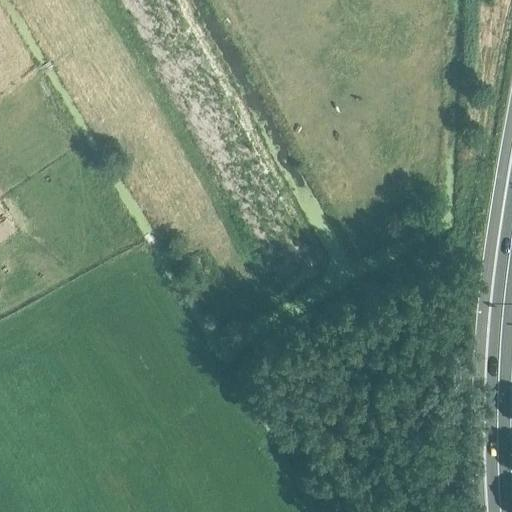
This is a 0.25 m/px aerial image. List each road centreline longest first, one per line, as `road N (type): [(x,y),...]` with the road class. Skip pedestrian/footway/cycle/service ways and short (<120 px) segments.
road 1 (secondary): [(487,511),(490,313),(511,164)]
road 2 (secondary): [(464,168),(441,329),(438,511)]
road 3 (secondary): [(461,511),(464,168)]
road 4 (secondary): [(464,168),(489,15)]
road 5 (secondary): [(497,17),(464,168)]
